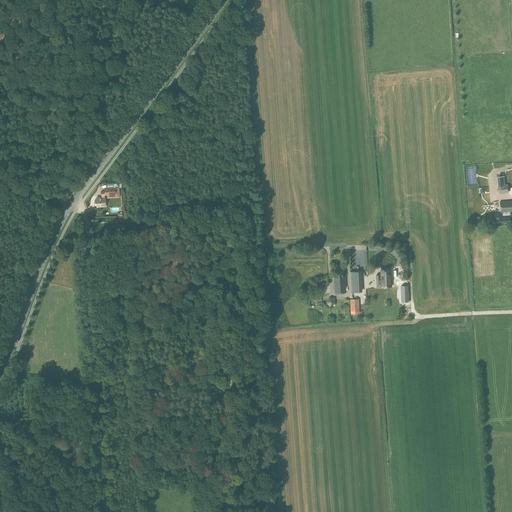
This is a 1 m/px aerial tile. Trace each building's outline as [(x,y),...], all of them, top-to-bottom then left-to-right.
[(504,185),(504,177),(497,177),(499,194),(508,193),(507,185),(504,185)] [(105,206),(105,197),(105,195),(116,194),(115,189),(105,189),(105,192),(102,192),(102,197),(96,198),(96,200),(95,200),(95,205),(97,205),(97,207),(105,206)] [(501,212),(511,211),(511,200),(500,202),(501,212)] [(343,276),(343,270),(335,270),(335,277),(334,277),(335,293),(346,292),(345,276),(343,276)] [(381,275),(376,275),(376,280),(380,280),(380,283),(381,283),(381,287),(391,287),(390,270),(381,270),(381,275)] [(351,292),(360,292),(359,271),(350,272),(351,292)] [(310,305),(322,305),(321,297),(310,297),(310,305)] [(352,312),(360,312),(359,300),(351,300),(352,312)]
